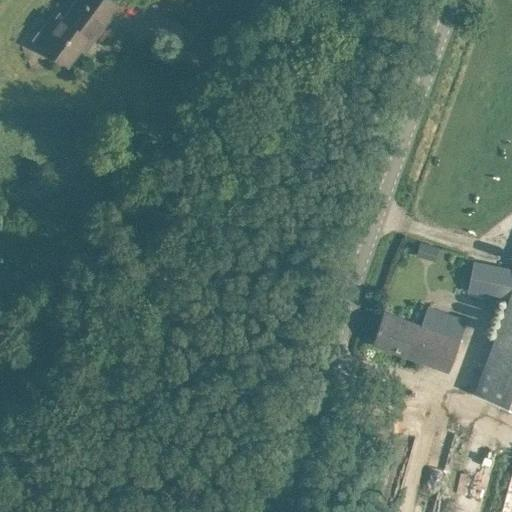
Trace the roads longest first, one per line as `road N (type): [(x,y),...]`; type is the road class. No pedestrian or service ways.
road 1 (track): [(0,499),(388,0)]
road 2 (tertiary): [(273,511),(454,0)]
